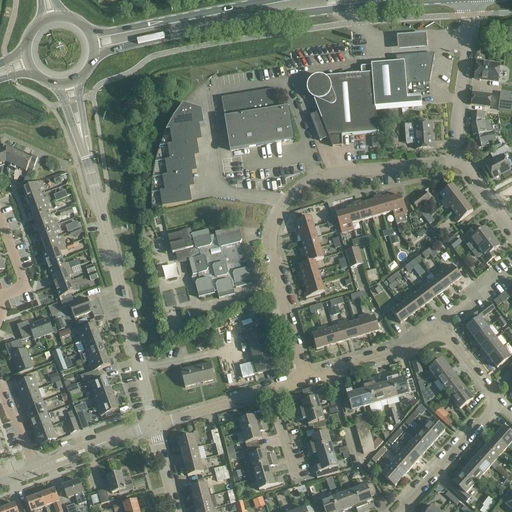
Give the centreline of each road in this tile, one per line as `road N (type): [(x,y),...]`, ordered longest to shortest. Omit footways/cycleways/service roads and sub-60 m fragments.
road 1 (residential): [(303,377),(273,252),(278,215),(291,194),(332,174),(462,160)]
road 2 (tertiary): [(153,424),(87,159)]
road 3 (primary): [(92,58),(351,0)]
road 4 (residential): [(404,511),(496,404),(443,334)]
road 5 (primary): [(279,0),(89,36)]
road 6 (residential): [(443,334),(303,377)]
road 7 (residential): [(462,160),(455,130),(473,16)]
road 8 (residential): [(32,466),(153,424)]
road 9 (residential): [(269,389),(153,424)]
